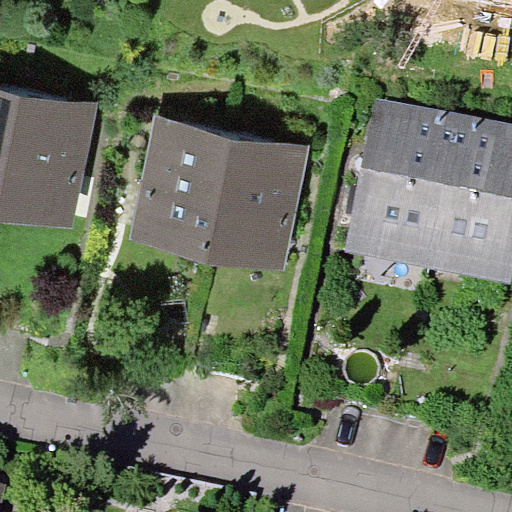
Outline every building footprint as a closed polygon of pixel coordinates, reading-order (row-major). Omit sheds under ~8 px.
[(0,161),(14,91),(0,87),(0,161)] [(63,101),(14,91),(0,161),(0,194),(7,196),(14,208),(30,211),(42,204),(56,206),(74,122),(60,119),(63,101)] [(191,234),(205,236),(226,134),(177,124),(173,142),(159,139),(141,223),(155,226),(163,238),(180,241),(191,234)] [(359,234),(430,248),(452,139),(381,125),(359,234)] [(275,144),(226,134),(205,236),(218,238),(226,250),(242,254),(254,246),(268,249),(285,165),(271,162),(275,144)] [(511,211),(511,150),(452,139),(430,248),(502,263),(511,211)]
